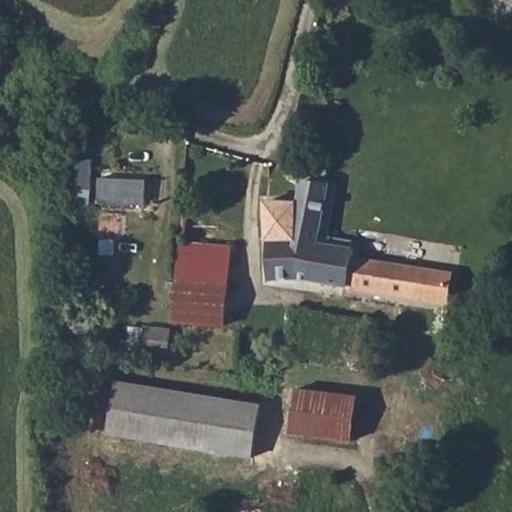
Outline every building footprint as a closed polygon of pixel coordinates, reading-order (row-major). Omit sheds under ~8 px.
[(102,173),(100,201),(147,204),(150,177),(102,173)] [(299,205),(287,204),(267,203),(268,242),(291,243),(294,278),(367,289),(444,301),(450,274),(354,259),(355,249),(317,244),(329,186),(303,184),(299,205)] [(105,218),(102,250),(114,251),(117,219),(105,218)] [(268,242),(269,281),(294,278),(291,243),(268,242)] [(175,322),(225,326),(233,249),(182,245),(175,322)] [(307,317),(303,346),(363,354),(367,324),(307,317)] [(172,327),(135,323),(133,343),(170,347),(172,327)] [(361,370),(363,354),(303,346),(300,362),(361,370)] [(110,437),(256,454),(262,406),(116,388),(110,437)] [(293,433),(350,442),(357,400),(299,392),(293,433)]
